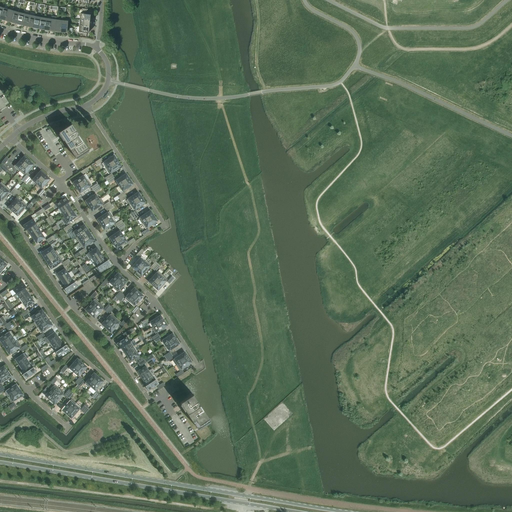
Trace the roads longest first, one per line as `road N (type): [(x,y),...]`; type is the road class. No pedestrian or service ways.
road 1 (secondary): [(346,511),(0,454)]
road 2 (secondary): [(0,462),(297,511)]
road 3 (track): [(0,481),(227,507)]
road 4 (unknown): [(511,24),(466,49),(405,49),(389,32),(383,0)]
road 5 (residential): [(18,269),(74,351),(110,381)]
road 6 (residential): [(163,222),(86,104)]
road 7 (residential): [(161,395),(150,401),(110,341),(71,305)]
road 8 (residential): [(71,305),(0,209)]
